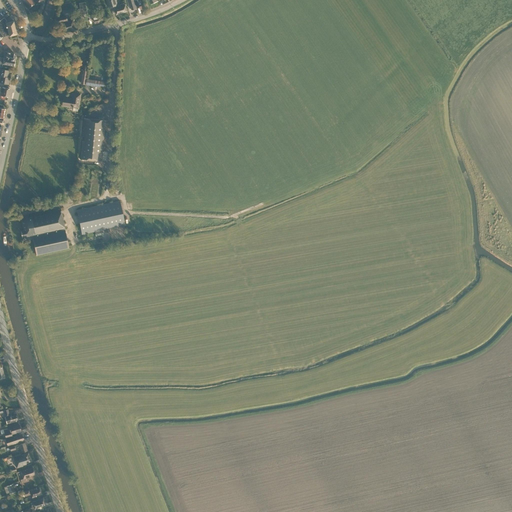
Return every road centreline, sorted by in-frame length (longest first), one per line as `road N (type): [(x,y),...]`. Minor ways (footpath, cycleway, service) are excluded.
road 1 (secondary): [(59,511),(0,311)]
road 2 (residential): [(117,24),(105,197)]
road 3 (unknown): [(91,31),(77,185)]
road 4 (secondary): [(0,169),(24,49)]
